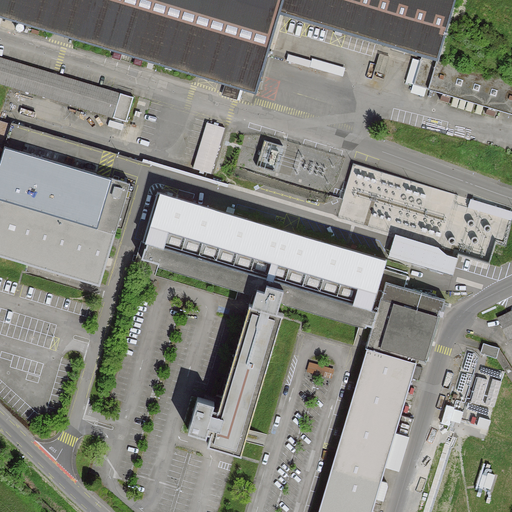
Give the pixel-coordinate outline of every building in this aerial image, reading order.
[(257,91),(281,13),(284,0),(0,0),(0,16),(149,61),(155,63),(227,85),(224,95),(255,104),(258,101),(259,96),(256,95),(257,91)] [(284,0),(281,13),(424,56),(440,61),(446,41),(458,0),(284,0)] [(511,112),(511,81),(440,61),(424,56),(416,85),(511,112)] [(128,121),(135,97),(0,57),(0,84),(12,88),(128,121)] [(0,145),(3,146),(10,123),(0,120),(0,145)] [(225,128),(207,122),(193,168),(206,172),(211,173),(225,128)] [(137,187),(5,147),(2,154),(0,161),(0,198),(116,234),(118,228),(124,230),(134,199),(131,198),(133,193),(135,193),(137,187)] [(352,167),(345,217),(370,220),(374,195),(371,195),(373,184),(383,186),(382,198),(379,217),(385,218),(387,204),(388,204),(390,196),(399,198),(401,185),(398,185),(397,193),(390,192),(393,174),(352,167)] [(369,323),(382,278),(385,269),(388,260),(163,191),(144,258),(160,262),(159,265),(255,293),(282,301),(367,327),(369,323)] [(116,234),(0,198),(0,255),(100,286),(116,234)] [(511,209),(473,198),(470,206),(511,217),(511,209)] [(385,269),(382,278),(369,323),(372,324),(367,344),(418,358),(429,361),(443,316),(441,316),(443,310),(444,311),(446,300),(405,287),(408,276),(385,269)] [(282,301),(255,293),(252,304),(250,304),(218,409),(213,408),(215,401),(204,399),(198,397),(189,429),(206,434),(208,429),(213,430),(213,431),(210,441),(209,443),(236,451),(242,453),(285,313),(279,312),(282,301)] [(509,339),(511,337),(511,310),(497,317),(509,339)] [(511,368),(498,347),(482,343),(481,347),(480,352),(496,357),(511,381),(511,368)] [(331,467),(382,481),(413,377),(416,365),(418,358),(367,344),(331,467)] [(320,375),(332,378),(335,368),(323,365),(310,361),(307,371),(320,375)] [(420,379),(423,367),(416,365),(413,377),(420,379)] [(444,420),(463,424),(466,408),(448,404),(444,420)] [(372,511),(382,481),(331,467),(317,511),(372,511)]
